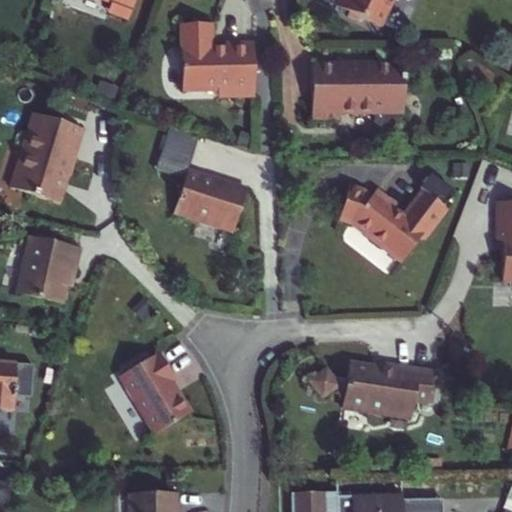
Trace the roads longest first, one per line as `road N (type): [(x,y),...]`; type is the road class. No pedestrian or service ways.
road 1 (unknown): [(85,140),(100,229),(116,252),(236,352),(266,337),(420,334),(435,326),(488,164)]
road 2 (residential): [(245,511),(236,352)]
